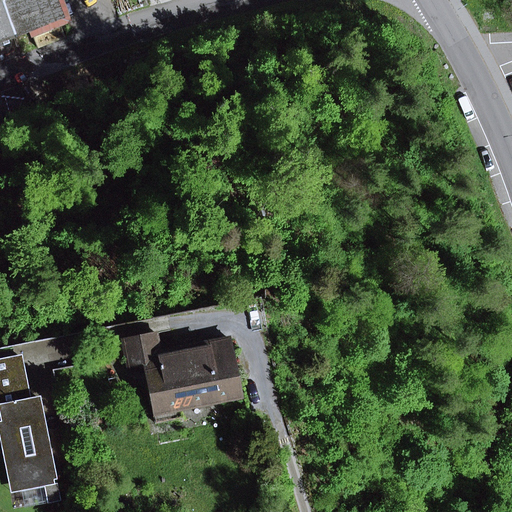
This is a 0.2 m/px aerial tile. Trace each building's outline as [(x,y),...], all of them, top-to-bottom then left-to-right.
[(0,0),(0,41),(15,37),(14,35),(1,0),(0,0)] [(1,0),(14,35),(28,30),(30,35),(65,23),(56,0),(1,0)] [(180,409),(241,397),(229,340),(205,345),(206,349),(160,358),(156,334),(123,341),(127,360),(129,368),(143,365),(155,424),(182,418),(180,409)] [(20,357),(14,358),(23,402),(29,400),(20,357)] [(0,408),(0,406),(23,402),(14,358),(0,360),(0,420),(2,420),(0,408)] [(29,400),(23,402),(0,406),(0,408),(2,420),(16,486),(54,478),(38,398),(29,400)] [(54,478),(16,486),(2,420),(0,420),(0,440),(11,493),(21,491),(24,507),(49,502),(46,487),(56,485),(54,478)] [(46,487),(49,502),(59,500),(56,485),(46,487)]
